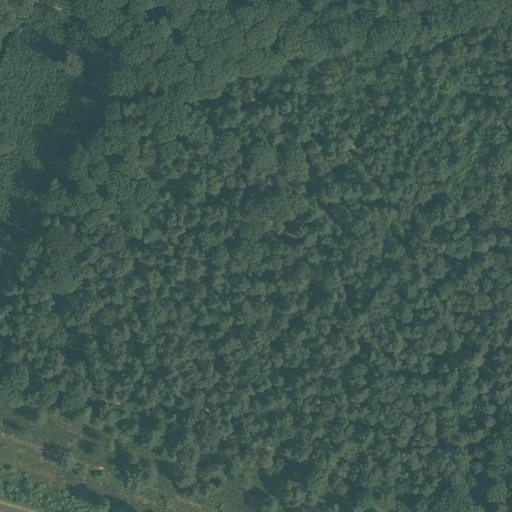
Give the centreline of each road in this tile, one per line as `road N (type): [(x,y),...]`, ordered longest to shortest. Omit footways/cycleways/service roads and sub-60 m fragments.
road 1 (track): [(474,511),(0,371)]
road 2 (track): [(191,71),(511,224)]
road 3 (track): [(462,0),(293,22),(228,18)]
road 4 (track): [(45,0),(191,71)]
